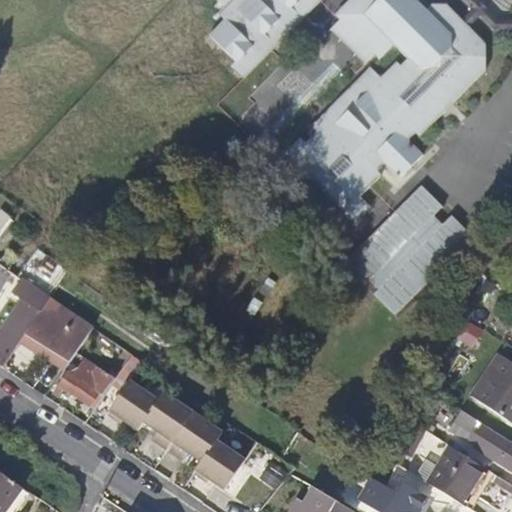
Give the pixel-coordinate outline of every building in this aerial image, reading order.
[(231,20),(227,16),(209,34),(237,61),(253,45),(256,48),(259,51),(272,37),(267,32),(280,20),(284,24),(299,11),(296,8),(293,5),(298,0),(243,0),(238,6),(241,9),(231,20)] [(220,0),(226,5),(221,10),(227,16),(231,20),(241,9),(238,6),(243,0),(220,0)] [(253,45),(237,61),(233,64),(246,76),(322,0),(298,0),(293,5),(296,8),(299,11),(284,24),(280,20),(267,32),(272,37),(259,51),(256,48),(253,45)] [(359,197),(362,194),(384,173),(380,168),(387,161),(402,175),(427,151),(412,136),(418,130),(422,133),(449,106),(445,102),(453,95),(456,98),(488,65),(489,40),(472,23),(469,27),(461,19),(464,16),(448,0),(441,0),(434,0),(427,7),(420,0),(372,0),(373,4),(366,12),(396,42),(410,56),(402,63),(399,59),(383,75),(372,65),(362,75),(373,86),(354,104),(334,124),(323,114),(314,124),(324,134),(313,145),(311,147),(308,150),(322,163),(329,170),(333,167),(341,175),(338,178),(351,191),(358,198),(359,197)] [(373,4),(372,0),(346,0),(335,12),(341,18),(330,28),(365,63),(376,52),(381,56),(396,42),(366,12),(373,4)] [(362,75),(323,114),(334,124),(354,104),(373,86),(362,75)] [(373,204),(362,194),(359,197),(358,198),(351,191),(338,178),(341,175),(333,167),(329,170),(322,163),(308,150),(311,147),(313,145),(303,134),(287,150),(358,219),(373,204)] [(374,294),(396,315),(473,237),(451,215),(443,224),(434,216),(443,207),(421,186),(344,264),(365,285),(369,280),(378,289),(374,294)] [(239,261),(262,244),(254,233),(231,251),(239,261)] [(40,311),(49,298),(21,280),(13,293),(40,311)] [(76,353),(84,343),(38,315),(26,337),(69,363),(71,361),(76,353)] [(460,342),(478,346),(482,327),(464,323),(460,342)] [(18,344),(27,331),(22,328),(15,338),(3,330),(0,333),(0,367),(2,368),(18,344)] [(80,355),(76,353),(71,361),(75,364),(80,367),(86,360),(80,355)] [(511,361),(500,354),(484,377),(511,395),(511,361)] [(92,375),(80,367),(76,371),(72,368),(55,394),(60,398),(65,390),(94,410),(115,380),(100,370),(97,367),(92,375)] [(511,395),(484,377),(472,396),(511,422),(511,395)] [(158,397),(131,378),(111,407),(139,426),(144,418),(158,397)] [(192,407),(164,388),(158,397),(144,418),(158,427),(153,435),(167,444),(192,407)] [(220,425),(192,407),(167,444),(181,454),(186,446),(200,455),(211,438),(214,434),(220,425)] [(471,416),(462,410),(446,434),(458,442),(468,435),(475,440),(472,445),(482,451),(484,446),(511,464),(511,445),(493,434),(494,431),(471,416)] [(214,434),(211,438),(200,455),(195,463),(224,483),(244,454),(214,434)] [(451,445),(428,483),(465,506),(473,493),(480,483),(488,469),(452,446),(451,445)] [(0,474),(0,511),(18,511),(30,495),(0,474)] [(398,493),(373,480),(361,502),(378,511),(419,511),(428,498),(403,484),(398,493)] [(353,511),(313,488),(305,503),(296,500),(290,511),(353,511)]
